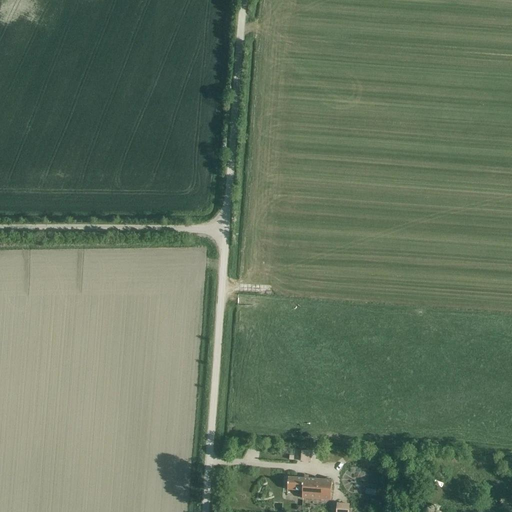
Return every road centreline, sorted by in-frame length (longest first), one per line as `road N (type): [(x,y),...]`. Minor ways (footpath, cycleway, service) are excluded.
road 1 (unclassified): [(205,511),(225,229)]
road 2 (unclassified): [(225,229),(243,0)]
road 3 (unclassified): [(225,229),(0,228)]
